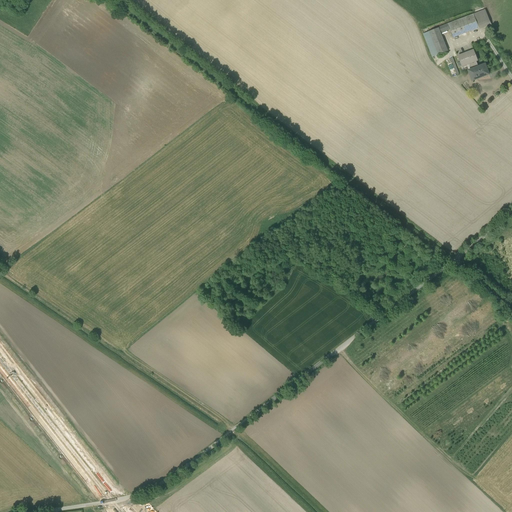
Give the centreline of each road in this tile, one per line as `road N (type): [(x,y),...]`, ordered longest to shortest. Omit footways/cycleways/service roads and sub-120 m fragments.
road 1 (unclassified): [(23,511),(113,498),(170,475),(458,255)]
road 2 (track): [(235,425),(123,343)]
